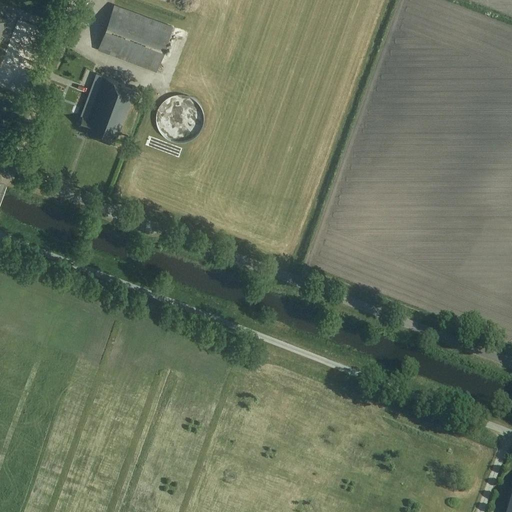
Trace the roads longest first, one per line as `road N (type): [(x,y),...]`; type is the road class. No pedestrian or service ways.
road 1 (unclassified): [(511,433),(0,236)]
road 2 (unclassified): [(511,362),(8,171)]
road 3 (track): [(8,171),(69,0)]
